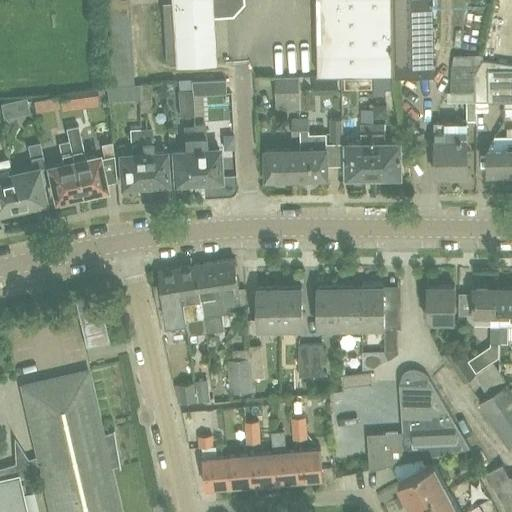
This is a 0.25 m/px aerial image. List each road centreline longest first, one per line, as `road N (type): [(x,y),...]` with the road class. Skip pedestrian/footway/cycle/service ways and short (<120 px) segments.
road 1 (unclassified): [(127,242),(250,229),(511,230)]
road 2 (residential): [(187,510),(127,242)]
road 3 (residential): [(187,510),(368,496),(377,511)]
road 4 (unclassified): [(0,270),(127,242)]
